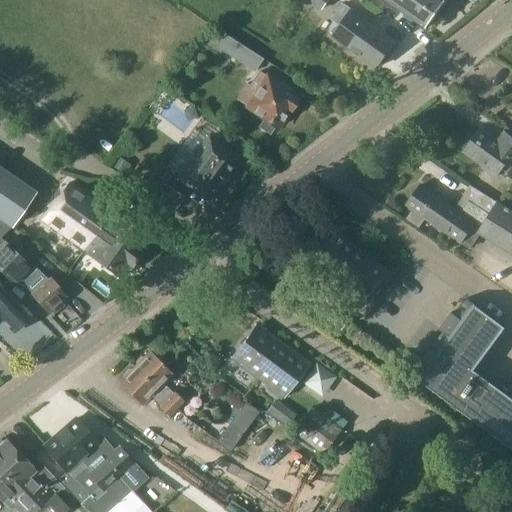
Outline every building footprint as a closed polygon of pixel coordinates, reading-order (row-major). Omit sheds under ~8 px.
[(327,0),(308,0),(321,9),(327,0)] [(359,0),(362,2),(363,0),(386,0),(425,28),(435,15),(445,0),(359,0)] [(377,68),(387,55),(396,42),(384,33),(386,30),(380,26),(378,29),(343,3),(333,17),(341,22),(332,35),(377,68)] [(253,71),(262,59),(225,35),(217,48),(253,71)] [(297,97),(258,70),(251,81),(255,85),(253,88),(245,83),(235,99),(262,118),(257,126),(269,134),(275,125),(277,126),(297,97)] [(501,142),(481,128),(464,151),(484,166),(483,168),(496,177),(502,167),(508,172),(507,173),(511,176),(511,137),(507,134),(501,142)] [(179,178),(208,199),(219,184),(223,186),(230,176),(226,174),(238,157),(210,136),(179,178)] [(108,164),(110,165),(123,174),(128,166),(115,157),(114,156),(108,164)] [(175,210),(176,209),(184,198),(164,184),(172,173),(164,167),(159,163),(143,186),(156,195),(155,196),(173,209),(175,210)] [(0,218),(11,227),(34,192),(0,169),(0,218)] [(44,220),(85,249),(110,213),(105,209),(69,184),(56,202),(51,209),(44,220)] [(456,207),(420,184),(406,206),(414,210),(409,218),(421,226),(426,218),(463,241),(472,247),(483,230),(511,248),(511,200),(507,209),(470,185),(456,207)] [(115,216),(110,213),(85,249),(89,252),(88,253),(122,277),(136,258),(149,239),(115,215),(115,216)] [(358,307),(389,269),(323,217),(293,254),(358,307)] [(19,285),(20,284),(48,315),(67,298),(50,278),(49,280),(35,267),(34,269),(0,238),(9,228),(0,221),(0,272),(15,288),(19,284),(19,285)] [(0,319),(13,332),(32,312),(0,280),(0,319)] [(506,325),(470,299),(459,314),(456,312),(444,328),(448,330),(416,374),(511,444),(511,395),(480,372),(475,368),(506,325)] [(347,318),(331,307),(324,317),(339,328),(341,326),(347,318)] [(285,397),(310,364),(259,325),(234,359),(285,397)] [(174,394),(164,384),(173,375),(150,352),(120,382),(143,405),(153,396),(162,405),(161,406),(170,415),(184,402),(176,393),(174,394)] [(286,425),(294,415),(275,401),(267,412),(285,425),(286,425)] [(325,454),(344,429),(313,406),(294,432),(325,454)] [(76,461),(81,458),(96,444),(87,434),(88,433),(77,419),(59,434),(46,446),(59,460),(60,459),(68,468),(76,461)] [(177,503),(191,482),(171,468),(130,439),(105,460),(133,492),(142,501),(156,489),(177,503)] [(22,457),(6,440),(0,445),(0,494),(0,495),(4,499),(6,498),(19,511),(64,511),(77,500),(58,480),(29,451),(22,457)] [(81,458),(76,461),(68,468),(70,470),(58,480),(77,500),(80,503),(87,511),(109,511),(133,492),(105,460),(92,471),(81,458)]
